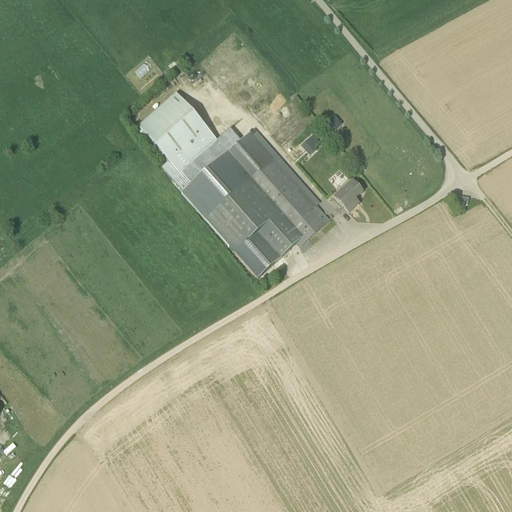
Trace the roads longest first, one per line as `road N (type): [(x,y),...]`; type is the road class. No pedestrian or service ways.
road 1 (track): [(16,511),(69,431),(102,402),(511,152)]
road 2 (unclassified): [(484,198),(318,0)]
